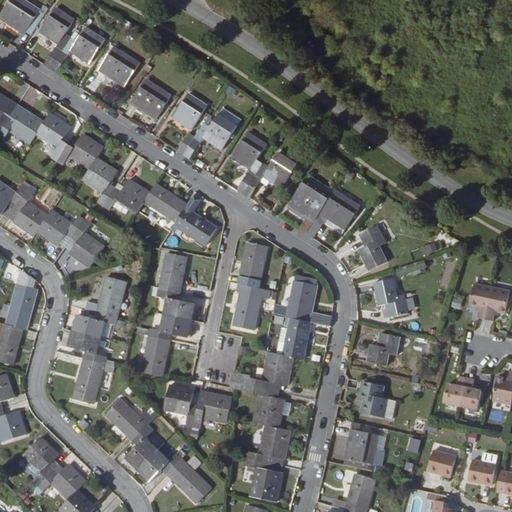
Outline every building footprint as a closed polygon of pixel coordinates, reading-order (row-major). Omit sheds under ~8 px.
[(32,35),(46,14),(23,0),(9,0),(0,15),(0,17),(23,33),(25,30),(32,35)] [(65,35),(74,21),(55,8),(40,31),(58,43),(45,65),(51,69),(62,52),(71,39),(65,35)] [(85,28),(70,51),(88,63),(104,40),(85,28)] [(115,47),(100,71),(124,86),(139,63),(115,47)] [(57,73),(68,56),(62,52),(51,69),(57,73)] [(146,78),(130,103),(156,119),(171,96),(146,78)] [(3,113),(11,101),(0,93),(0,132),(10,118),(3,113)] [(188,94),(172,117),(192,129),(207,106),(188,94)] [(10,118),(18,105),(11,101),(3,113),(10,118)] [(37,134),(45,123),(18,105),(10,118),(0,132),(0,136),(4,140),(11,131),(31,144),(37,134)] [(64,138),(71,126),(51,113),(45,123),(37,134),(57,147),(52,156),(58,160),(70,142),(64,138)] [(219,114),(203,137),(222,149),(237,126),(219,114)] [(258,159),(267,145),(248,133),(233,156),(252,168),(238,189),(244,193),(261,167),(264,162),(258,159)] [(97,158),(104,147),(84,134),(76,146),(70,142),(58,160),(65,164),(70,156),(91,168),(97,158)] [(184,155),(195,138),(189,134),(178,151),(184,155)] [(190,158),(200,142),(195,138),(184,155),(190,158)] [(282,188),(297,165),(278,152),(266,170),(261,167),(244,193),(250,197),(264,176),(282,188)] [(109,184),(117,172),(97,158),(91,168),(84,179),(104,192),(98,201),(105,205),(116,188),(109,184)] [(335,190),(310,173),(305,181),(330,197),(335,190)] [(144,202),(150,192),(130,179),(125,187),(122,192),(116,188),(105,205),(111,209),(113,206),(117,201),(130,209),(137,213),(144,202)] [(17,206),(30,188),(24,184),(17,192),(0,180),(0,211),(2,213),(11,202),(17,206)] [(315,221),(330,197),(305,181),(290,204),(307,215),(315,221)] [(122,192),(125,187),(119,184),(116,188),(122,192)] [(188,206),(155,185),(150,192),(144,202),(176,223),(188,206)] [(50,215),(29,201),(36,192),(30,188),(17,206),(23,210),(15,222),(35,236),(39,231),(50,215)] [(358,215),(355,213),(360,206),(335,190),(330,197),(315,221),(307,234),(313,238),(324,222),(342,233),(352,217),(356,219),(358,215)] [(216,228),(194,213),(202,199),(195,194),(188,206),(176,223),(174,226),(205,246),(216,228)] [(130,209),(117,201),(113,206),(126,214),(130,209)] [(9,218),(17,206),(11,202),(2,213),(9,218)] [(15,222),(23,210),(17,206),(9,218),(15,222)] [(74,236),(85,221),(78,216),(72,224),(53,210),(50,215),(39,231),(58,244),(60,242),(67,232),(74,236)] [(307,234),(315,221),(307,215),(298,228),(307,234)] [(90,267),(104,246),(85,232),(90,224),(85,221),(74,236),(79,240),(72,250),(70,253),(90,267)] [(359,248),(370,269),(388,261),(381,245),(386,243),(377,225),(360,234),(365,244),(359,248)] [(67,246),(74,236),(67,232),(60,242),(67,246)] [(72,250),(79,240),(74,236),(67,246),(72,250)] [(259,287),(268,247),(248,243),(240,283),(259,287)] [(436,244),(421,248),(424,257),(439,252),(436,244)] [(179,293),(187,257),(167,253),(159,289),(179,293)] [(446,261),(440,286),(448,288),(454,263),(446,261)] [(315,284),(316,279),(295,275),(294,280),(315,284)] [(116,317),(126,281),(106,276),(97,312),(116,317)] [(386,304),(389,316),(408,313),(404,293),(397,294),(393,278),(375,282),(380,305),(386,304)] [(309,313),(315,284),(294,280),(288,309),(275,307),(274,314),(287,316),(307,321),(309,313)] [(27,329),(37,289),(17,283),(6,323),(23,328),(27,329)] [(254,329),(261,295),(268,297),(270,289),(259,287),(240,283),(238,291),(241,291),(239,304),(236,303),(235,308),(238,308),(235,326),(254,329)] [(486,321),(493,289),(474,285),(470,306),(476,308),(480,308),(479,313),(478,319),(486,321)] [(191,320),(195,304),(178,300),(179,293),(159,289),(157,296),(168,298),(164,314),(191,320)] [(507,314),(511,293),(493,289),(486,321),(494,323),(496,316),(497,312),(500,313),(507,314)] [(100,337),(104,322),(114,324),(116,317),(97,312),(95,319),(78,314),(74,330),(100,337)] [(333,317),(309,313),(307,321),(311,321),(331,325),(333,317)] [(188,336),(191,320),(164,314),(161,330),(151,328),(150,336),(170,340),(172,333),(188,336)] [(303,358),(311,321),(307,321),(287,316),(285,325),(289,326),(289,329),(284,352),(284,354),(293,356),(303,358)] [(0,359),(14,363),(23,328),(6,323),(3,323),(0,333),(0,359)] [(284,352),(289,329),(281,327),(277,350),(284,352)] [(96,353),(100,337),(74,330),(69,346),(81,349),(87,350),(85,358),(104,363),(106,356),(96,353)] [(373,342),(368,363),(387,367),(390,355),(396,356),(401,336),(381,331),(379,344),(373,342)] [(162,376),(170,340),(150,336),(142,372),(162,376)] [(287,384),(293,356),(284,354),(269,351),(264,377),(237,372),(235,381),(249,384),(270,388),(272,381),(277,382),(287,384)] [(94,403),(104,363),(85,358),(74,398),(94,403)] [(15,397),(7,373),(0,375),(0,409),(3,408),(1,402),(15,397)] [(511,405),(511,404),(511,373),(510,373),(509,376),(508,379),(505,379),(499,378),(494,402),(511,405)] [(462,406),(467,380),(460,378),(458,385),(458,387),(455,386),(448,385),(444,403),(462,406)] [(478,410),(482,392),(476,391),(473,390),(474,388),(475,381),(467,380),(462,406),(478,410)] [(367,402),(364,413),(383,417),(387,399),(380,398),(383,386),(364,382),(360,401),(367,402)] [(284,402),(285,400),(274,398),(268,396),(270,388),(249,384),(247,392),(260,395),(255,423),(267,425),(279,428),(281,416),(284,402)] [(199,405),(191,403),(194,390),(170,385),(165,410),(189,415),(187,425),(194,427),(199,405)] [(228,423),(234,398),(202,391),(199,405),(194,427),(202,429),(204,418),(228,423)] [(134,440),(148,426),(122,400),(107,415),(116,423),(128,435),(134,440)] [(288,417),(291,404),(284,402),(281,416),(288,417)] [(28,434),(20,410),(5,415),(3,408),(0,409),(0,431),(3,442),(28,434)] [(204,427),(214,430),(216,424),(206,421),(204,427)] [(378,434),(380,426),(353,421),(352,429),(378,434)] [(128,435),(116,423),(112,427),(124,439),(128,435)] [(286,458),(291,430),(279,428),(267,425),(262,453),(249,450),(247,458),(267,462),(269,455),(286,458)] [(139,469),(158,449),(147,438),(154,431),(148,426),(134,440),(139,446),(127,458),(139,469)] [(373,463),(378,434),(352,429),(346,457),(373,463)] [(418,455),(422,441),(412,438),(408,452),(418,455)] [(53,460),(58,454),(42,439),(25,456),(30,462),(41,472),(34,479),(28,485),(33,491),(39,485),(53,470),(48,465),(53,460)] [(168,473),(182,459),(177,453),(170,460),(158,449),(139,469),(150,480),(163,468),(168,473)] [(434,451),(428,472),(451,478),(457,457),(434,451)] [(284,465),(286,458),(269,455),(267,462),(284,465)] [(277,501),(283,473),(266,469),(267,462),(247,458),(246,465),(259,468),(253,496),(277,501)] [(213,488),(182,459),(168,473),(198,502),(213,488)] [(53,470),(58,465),(53,460),(48,465),(53,470)] [(473,461),(468,482),(491,487),(496,466),(473,461)] [(41,472),(30,462),(25,467),(25,470),(34,479),(41,472)] [(283,473),(284,465),(267,462),(266,469),(283,473)] [(78,490),(86,482),(69,465),(64,470),(59,476),(53,470),(39,485),(44,490),(52,482),(70,499),(78,490)] [(64,470),(58,465),(53,470),(59,476),(64,470)] [(505,493),(509,473),(501,471),(497,492),(505,493)] [(357,511),(366,511),(375,479),(356,473),(348,501),(346,509),(357,511)] [(89,511),(90,511),(95,507),(78,490),(70,499),(60,508),(64,511),(89,511)] [(430,494),(429,501),(447,503),(448,497),(430,494)] [(346,509),(348,501),(334,497),(332,505),(346,509)]
